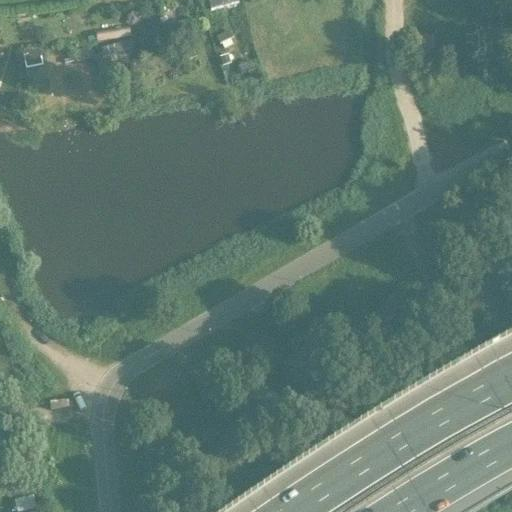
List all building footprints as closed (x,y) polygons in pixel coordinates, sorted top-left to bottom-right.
[(236,0),(219,0),(208,3),(210,13),(238,5),(236,0)] [(129,29),(95,34),(97,43),(131,38),(129,29)] [(406,58),(430,58),(430,37),(406,37),(406,58)] [(131,42),(100,50),(102,60),(133,51),(131,42)] [(25,71),(42,67),(39,51),(21,54),(25,71)]
